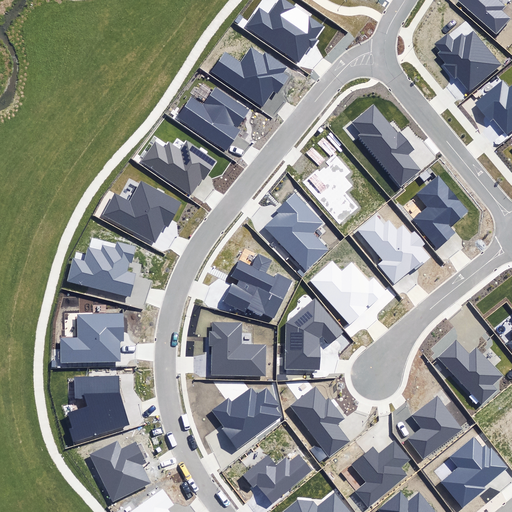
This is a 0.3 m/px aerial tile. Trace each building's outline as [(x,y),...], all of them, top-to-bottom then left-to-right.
[(323,27),(284,0),(279,0),(269,16),(259,9),(247,27),(299,61),(309,46),(312,48),(318,39),(315,37),(323,27)] [(456,0),(496,35),(510,18),(501,10),(504,6),(497,0),(456,0)] [(457,77),(470,91),(501,65),(473,32),(465,38),(462,35),(453,42),(447,34),(435,45),(440,51),(437,54),(445,64),(443,66),(454,79),(457,77)] [(240,61),(225,51),(211,72),(263,106),(274,90),(278,93),(289,77),(282,72),(286,66),(265,52),(263,55),(250,47),(240,61)] [(494,118),(507,134),(511,130),(511,83),(509,86),(503,80),(475,102),(490,121),(494,118)] [(249,110),(214,86),(203,103),(192,96),(178,117),(226,150),(240,131),(233,127),(235,124),(238,127),(249,110)] [(358,135),(401,187),(422,170),(409,155),(415,150),(400,132),(398,133),(373,103),(350,122),(359,133),(358,135)] [(165,148),(155,141),(142,161),(191,194),(201,179),(204,180),(217,161),(187,141),(180,150),(169,142),(165,148)] [(412,220),(437,249),(455,233),(451,228),(470,211),(438,176),(417,195),(427,207),(412,220)] [(182,201),(142,180),(130,201),(114,193),(103,215),(155,242),(165,224),(168,226),(182,201)] [(265,227),(306,271),(329,250),(312,232),(322,223),(294,193),(276,210),(279,213),(265,227)] [(379,265),(395,283),(414,266),(416,269),(430,257),(421,247),(425,244),(414,232),(411,234),(403,225),(397,230),(388,221),(384,224),(376,215),(357,231),(384,261),(379,265)] [(136,247),(116,242),(115,248),(102,244),(100,250),(88,247),(85,261),(73,258),(68,281),(130,296),(135,274),(127,272),(129,262),(132,263),(136,247)] [(232,283),(222,302),(246,314),(248,310),(262,317),(263,313),(275,319),(294,281),(278,273),(276,278),(265,273),(271,262),(259,256),(253,267),(240,260),(232,275),(240,279),(237,285),(232,283)] [(310,281),(349,325),(367,308),(366,307),(368,305),(370,306),(387,291),(374,277),(369,281),(351,262),(341,270),(332,260),(310,281)] [(286,369),(319,369),(319,338),(322,335),(329,343),(343,332),(315,299),(286,323),(286,369)] [(123,314),(78,314),(78,338),(61,339),(61,362),(121,361),(120,342),(124,342),(123,314)] [(212,346),(212,375),(266,376),(266,344),(242,343),(242,322),(213,322),(213,332),(209,332),(208,346),(212,346)] [(439,357),(482,404),(497,390),(493,385),(503,376),(476,347),(468,354),(456,341),(439,357)] [(74,399),(85,399),(87,406),(67,413),(72,428),(69,429),(72,443),(129,425),(120,393),(118,376),(74,377),(74,399)] [(288,406),(329,457),(349,441),(336,425),(344,419),(328,398),(327,400),(315,385),(288,406)] [(222,430),(236,450),(282,417),(275,407),(278,405),(266,388),(257,394),(252,387),(231,402),(228,398),(212,410),(224,428),(222,430)] [(463,429),(437,396),(411,416),(422,429),(408,440),(423,459),(463,429)] [(483,448),(474,438),(450,457),(458,468),(441,482),(463,508),(486,489),(485,487),(508,468),(492,448),(489,450),(486,446),(483,448)] [(90,455),(113,502),(151,483),(143,465),(146,463),(136,442),(121,449),(117,441),(90,455)] [(355,492),(369,508),(409,476),(402,467),(411,460),(395,441),(379,454),(373,447),(352,465),(367,483),(355,492)] [(256,484),(272,503),(310,471),(298,456),(290,463),(286,459),(277,467),(267,455),(242,476),(252,488),(256,484)] [(172,511),(173,511),(172,511),(169,511),(167,509),(173,505),(162,490),(130,511),(172,511)] [(435,511),(419,493),(409,501),(401,491),(378,510),(380,511),(435,511)] [(350,511),(334,492),(318,506),(314,501),(297,500),(282,511),(350,511)]
